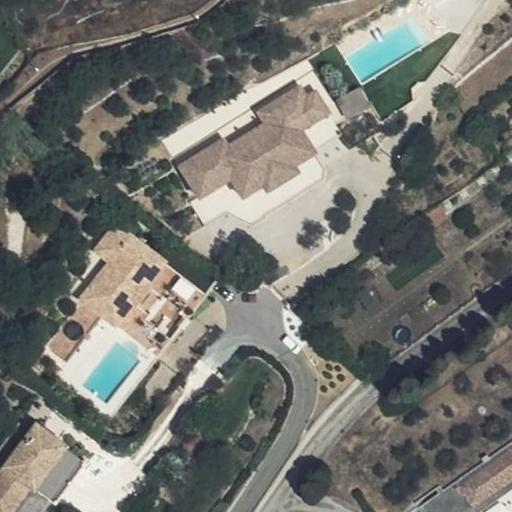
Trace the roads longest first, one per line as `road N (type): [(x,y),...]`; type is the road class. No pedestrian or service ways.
road 1 (unclassified): [(278,500),(369,392),(511,284)]
road 2 (unclassified): [(239,511),(301,415),(304,384),(295,362),(245,331)]
road 3 (unclassified): [(245,331),(260,304),(345,250),(368,193),(351,173)]
